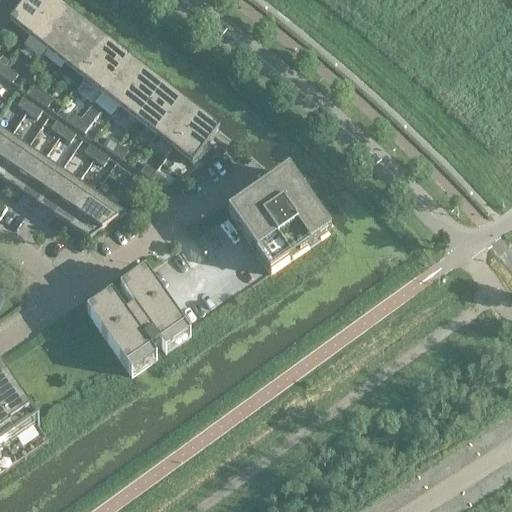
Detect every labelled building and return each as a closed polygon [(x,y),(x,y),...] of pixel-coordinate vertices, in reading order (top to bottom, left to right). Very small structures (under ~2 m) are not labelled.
[(30,40),(52,11),(38,0),(30,0),(11,25),(30,40)] [(70,25),(52,11),(30,40),(47,54),(70,25)] [(65,68),(88,39),(70,25),(47,54),(65,68)] [(106,53),(88,39),(65,68),(83,82),(106,53)] [(102,96),(125,67),(106,53),(83,82),(102,96)] [(0,77),(3,79),(9,71),(0,64),(0,77)] [(120,110),(143,81),(125,67),(102,96),(120,110)] [(9,71),(3,79),(13,86),(19,78),(9,71)] [(161,95),(143,81),(120,110),(138,124),(161,95)] [(38,104),(44,95),(34,89),(28,97),(38,104)] [(54,102),(44,95),(38,104),(48,111),(54,102)] [(156,138),(179,109),(161,95),(138,124),(156,138)] [(33,108),(23,101),(18,109),(28,116),(33,108)] [(33,108),(28,116),(37,123),(43,115),(33,108)] [(81,122),(76,130),(86,137),(91,129),(103,114),(93,108),(82,122),(81,122)] [(197,123),(179,109),(156,138),(174,152),(197,123)] [(66,123),(76,130),(81,122),(72,115),(66,123)] [(197,123),(174,152),(193,167),(214,153),(208,148),(216,138),(197,123)] [(67,131),(57,124),(51,132),(61,139),(67,131)] [(0,131),(0,156),(11,140),(0,131)] [(67,131),(61,139),(71,146),(77,138),(67,131)] [(0,156),(0,178),(6,183),(28,151),(11,140),(0,156)] [(113,156),(119,148),(109,141),(103,149),(113,156)] [(100,154),(90,147),(84,156),(94,163),(100,154)] [(129,155),(119,148),(113,156),(123,163),(129,155)] [(28,151),(6,183),(23,195),(45,162),(28,151)] [(100,154),(94,163),(104,169),(110,161),(100,154)] [(23,195),(40,206),(62,174),(45,162),(23,195)] [(151,183),(157,174),(147,167),(141,176),(151,183)] [(62,174),(40,206),(57,218),(79,185),(62,174)] [(167,181),(157,174),(151,183),(161,189),(167,181)] [(290,176),(280,182),(229,218),(271,278),(332,236),(290,176)] [(158,195),(135,179),(128,189),(151,206),(158,195)] [(57,218),(74,229),(96,197),(79,185),(57,218)] [(96,197),(74,229),(92,242),(127,218),(96,197)] [(191,340),(188,335),(146,275),(121,292),(135,312),(127,318),(112,298),(87,315),(132,380),(158,363),(152,355),(160,349),(166,357),(191,340)] [(0,373),(0,478),(49,445),(38,430),(40,429),(2,373),(0,373)]
